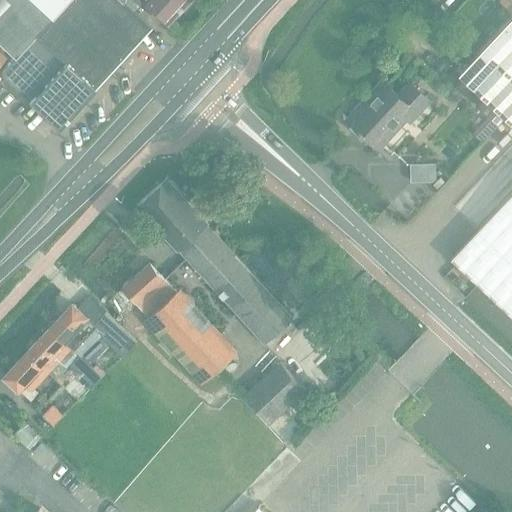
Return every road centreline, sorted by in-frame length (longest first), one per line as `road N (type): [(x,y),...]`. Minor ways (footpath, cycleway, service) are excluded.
road 1 (tertiary): [(511,376),(254,136)]
road 2 (secondary): [(177,85),(147,98),(37,215),(17,248)]
road 3 (secondary): [(17,248),(106,177),(163,117),(177,85)]
